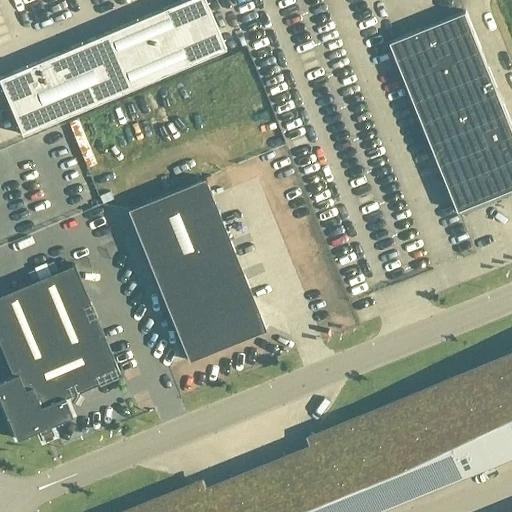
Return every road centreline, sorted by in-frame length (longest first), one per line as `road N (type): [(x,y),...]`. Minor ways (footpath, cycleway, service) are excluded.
road 1 (unclassified): [(511,299),(0,509)]
road 2 (unknown): [(166,441),(80,255),(50,258),(0,283)]
